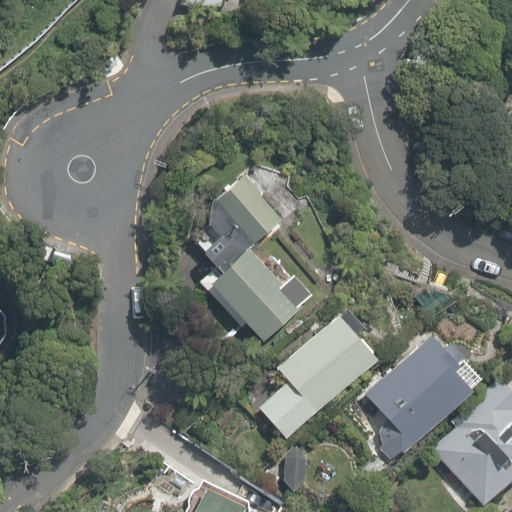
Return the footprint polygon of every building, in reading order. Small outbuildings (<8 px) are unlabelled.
[(95,67),(102,77),(117,66),(110,56),(95,67)] [(246,324),(261,342),(301,307),(299,304),(310,293),(293,273),(281,284),(247,247),(279,218),(259,196),(261,194),(244,174),(212,203),(208,224),(192,239),(213,263),(194,279),(239,330),(246,324)] [(78,252),(54,245),(50,260),(74,267),(78,252)] [(410,295),(428,316),(452,295),(423,283),(410,295)] [(255,404),(285,438),(376,358),(354,334),(362,327),(343,306),(276,365),(286,376),(255,404)] [(368,435),(389,459),(471,387),(455,369),(458,366),(429,333),(362,391),(386,419),(368,435)] [(425,445),(481,504),(511,475),(511,391),(497,376),(425,445)] [(291,444),(281,454),(280,493),(301,494),(302,455),(291,444)] [(259,476),(270,486),(280,476),(269,466),(259,476)] [(237,511),(242,502),(203,485),(191,511),(237,511)]
